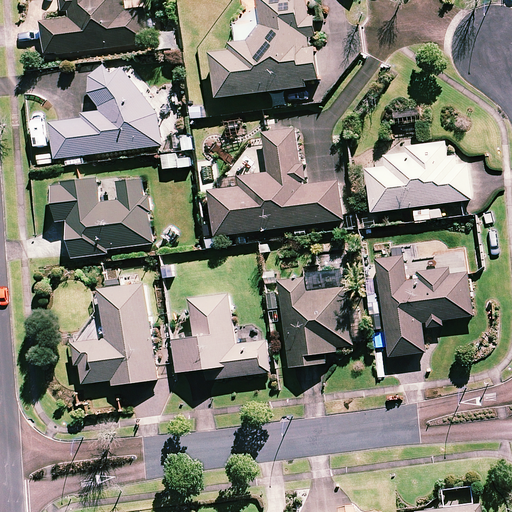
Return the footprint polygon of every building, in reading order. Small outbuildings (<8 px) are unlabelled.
[(128,10),(126,0),(67,0),(69,17),(45,20),(49,54),(150,41),(146,7),(128,10)] [(271,90),(273,108),(289,106),(287,88),(323,84),(318,45),(312,46),(310,36),(319,35),(317,15),(311,16),(309,0),(235,0),(240,39),(232,49),(216,51),(221,96),(271,90)] [(94,91),(104,107),(86,109),(87,116),(54,120),(59,157),(164,144),(160,114),(129,66),(94,72),(94,91)] [(307,184),(299,127),(267,131),(272,171),(243,175),(245,184),(213,188),(219,234),(346,218),(341,179),(307,184)] [(451,156),(449,141),(409,146),(410,150),(387,153),(388,166),(369,168),(374,211),(476,198),(472,169),(462,156),(451,156)] [(192,154),(165,153),(165,166),(192,167),(192,154)] [(147,198),(145,175),(121,177),(123,199),(103,201),(100,178),(57,182),(60,219),(72,218),(76,256),(111,253),(110,247),(156,243),(151,198),(147,198)] [(356,344),(345,252),(321,254),(324,274),(282,279),(293,365),(330,361),(328,347),(356,344)] [(476,316),(473,269),(420,270),(420,277),(411,278),(409,253),(380,255),(390,354),(428,351),(427,326),(446,325),(446,319),(476,316)] [(161,377),(149,281),(103,286),(110,336),(75,341),(78,363),(83,362),(86,382),(114,379),(115,383),(161,377)] [(238,341),(233,293),(195,297),(199,334),(177,336),(181,370),(212,366),(213,378),(275,371),(272,337),(238,341)] [(484,511),(483,505),(471,505),(470,497),(456,497),(448,498),(449,509),(421,511),(484,511)]
